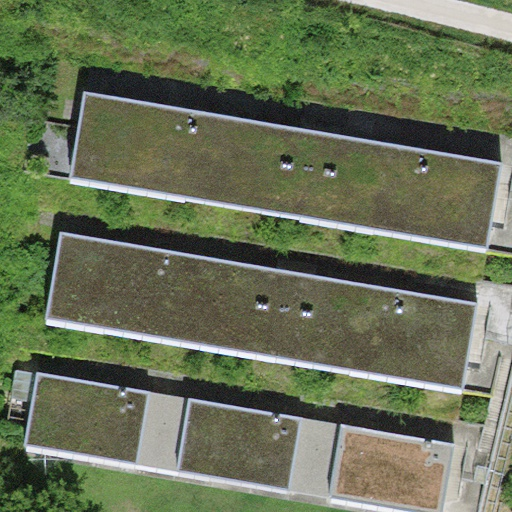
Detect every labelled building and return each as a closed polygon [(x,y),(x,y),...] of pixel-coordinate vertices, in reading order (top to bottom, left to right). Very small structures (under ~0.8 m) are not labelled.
[(481,251),(495,164),(81,95),(66,181),(481,251)] [(458,394),(474,307),(63,233),(47,320),(458,394)] [(147,394),(38,377),(27,446),(136,463),(147,394)] [(298,420),(189,403),(178,472),(287,489),(298,420)] [(437,511),(448,445),(338,428),(328,497),(424,511),(437,511)]
